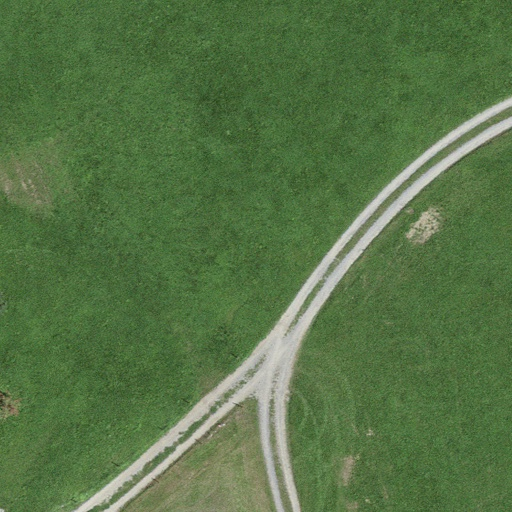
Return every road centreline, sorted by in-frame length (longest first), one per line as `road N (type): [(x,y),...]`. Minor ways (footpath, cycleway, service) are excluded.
road 1 (track): [(296,511),(280,455),(274,359),(322,282),(384,207),(481,127),(511,115)]
road 2 (track): [(274,359),(96,511)]
